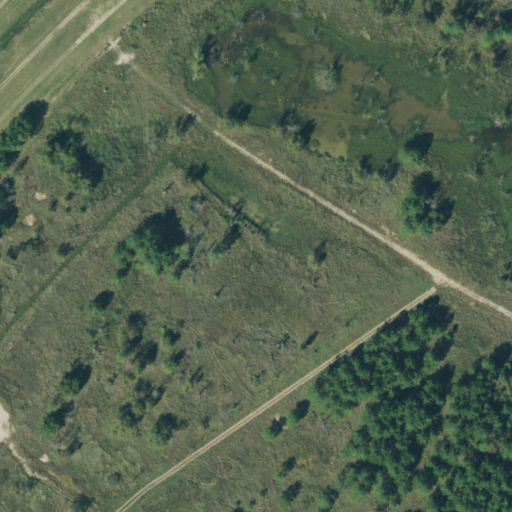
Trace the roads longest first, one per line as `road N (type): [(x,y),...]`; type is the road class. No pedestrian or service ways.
road 1 (track): [(511,313),(312,196),(129,69)]
road 2 (track): [(0,121),(124,0)]
road 3 (track): [(85,0),(0,86)]
